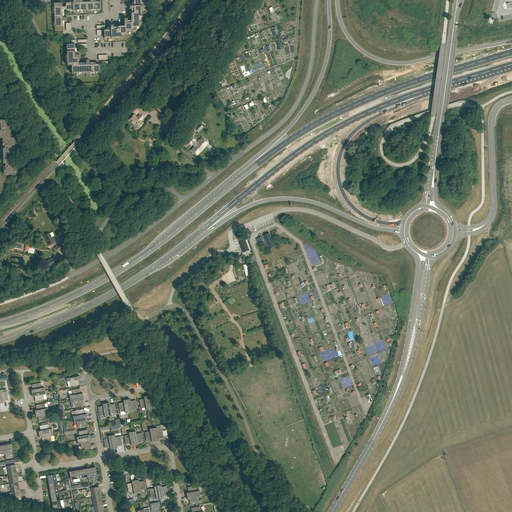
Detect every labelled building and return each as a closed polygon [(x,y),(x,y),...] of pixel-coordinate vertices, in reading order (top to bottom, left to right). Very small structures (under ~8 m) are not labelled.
[(134,13),(142,13),(141,0),(133,0),(133,3),(134,13)] [(83,2),(83,10),(101,10),(100,1),(83,2)] [(66,11),(83,10),(83,2),(66,3),(66,7),(66,10),(66,11)] [(62,10),(66,10),(66,7),(62,7),(62,3),(54,3),(55,31),(63,31),(63,18),(62,10)] [(129,23),(129,31),(136,31),(136,27),(140,27),(139,17),(142,17),(142,13),(134,13),(131,13),(131,20),(131,23),(129,23)] [(129,34),(129,31),(129,23),(124,23),(124,26),(117,27),(117,30),(104,30),(104,38),(122,38),(122,34),(129,34)] [(66,45),(67,66),(71,66),(71,65),(78,65),(78,62),(79,62),(79,58),(80,58),(80,55),(75,55),(75,44),(74,44),(71,45),(66,45)] [(99,64),(95,64),(78,65),(71,65),(71,66),(72,74),(100,73),(99,64)] [(141,109),(138,106),(134,109),(138,113),(140,115),(136,118),(134,115),(128,120),(133,125),(136,129),(136,128),(137,129),(142,124),(139,121),(142,117),(143,118),(147,115),(144,112),(145,110),(142,107),(141,109)] [(0,120),(0,138),(2,139),(2,138),(11,138),(10,120),(0,120)] [(196,141),(191,136),(187,141),(191,145),(192,144),(196,147),(194,148),(191,151),(196,156),(208,143),(202,137),(197,143),(195,141),(196,141)] [(2,139),(3,151),(3,154),(3,156),(14,156),(14,138),(11,138),(2,138),(2,139)] [(14,156),(3,156),(3,159),(4,174),(15,174),(14,156)] [(263,236),(268,247),(274,244),(269,233),(263,236)] [(52,238),(50,234),(43,237),(48,246),(56,242),(53,237),(52,238)] [(249,250),(245,241),(239,243),(243,252),(249,250)] [(58,252),(64,249),(62,244),(56,247),(58,252)] [(44,262),(47,268),(56,264),(53,258),(44,262)] [(279,285),(274,286),(275,288),(286,285),(283,276),(277,279),(279,285)] [(322,285),(324,291),(334,287),(332,282),(322,285)] [(329,292),(333,301),(338,298),(334,290),(329,292)] [(66,378),(67,382),(69,381),(70,387),(79,385),(78,380),(80,380),(80,376),(66,378)] [(41,383),(32,384),(33,390),(31,390),(32,393),(45,391),(44,388),(42,388),(41,383)] [(83,397),(83,393),(81,394),(80,389),(71,390),(72,395),(69,396),(70,399),(83,397)] [(0,403),(3,403),(3,401),(8,400),(7,392),(1,393),(1,390),(0,390),(0,403)] [(34,396),(35,402),(44,400),(43,395),(46,394),(45,391),(32,393),(32,397),(34,396)] [(324,396),(326,401),(333,397),(331,392),(324,396)] [(147,396),(144,397),(144,399),(139,400),(141,409),(146,408),(146,410),(150,410),(147,396)] [(151,398),(151,396),(147,396),(150,410),(153,409),(153,406),(158,406),(156,397),(151,398)] [(82,401),(84,400),(83,397),(70,399),(71,403),(73,402),(74,407),(83,406),(82,401)] [(137,409),(136,400),(130,401),(130,399),(127,400),(129,413),(132,413),(132,410),(137,409)] [(127,400),(123,401),(124,402),(118,403),(120,412),(125,411),(125,414),(129,413),(127,400)] [(110,405),(109,403),(106,404),(108,417),(112,416),(111,414),(116,413),(115,404),(110,405)] [(37,410),(35,411),(35,414),(49,412),(48,408),(46,409),(45,404),(36,405),(37,410)] [(104,415),(105,417),(108,417),(106,404),(103,404),(103,406),(98,407),(99,416),(104,415)] [(87,418),(86,414),(84,414),(83,409),(75,411),(76,416),(73,416),(74,420),(87,418)] [(38,417),(39,422),(48,421),(47,416),(49,415),(49,412),(35,414),(36,418),(38,417)] [(74,420),(74,423),(77,423),(78,428),(86,426),(85,421),(87,421),(87,418),(74,420)] [(40,431),(38,431),(39,435),(52,432),(52,429),(49,429),(48,424),(40,426),(40,431)] [(145,432),(146,441),(151,440),(152,442),(155,442),(153,428),(149,429),(150,432),(145,432)] [(155,442),(159,441),(158,439),(164,438),(162,429),(157,430),(156,428),(153,428),(155,442)] [(90,438),(90,435),(88,435),(87,430),(78,431),(79,437),(77,437),(77,441),(90,438)] [(135,445),(138,445),(138,443),(143,442),(141,433),(136,434),(136,431),(132,432),(135,445)] [(39,435),(40,438),(42,438),(43,443),(51,442),(50,436),(53,436),(52,432),(39,435)] [(131,444),(131,446),(135,445),(132,432),(129,433),(129,435),(124,436),(126,445),(131,444)] [(115,438),(115,435),(112,436),(114,449),(117,448),(117,446),(122,445),(121,437),(115,438)] [(110,448),(110,449),(114,449),(112,436),(108,436),(109,439),(103,440),(105,448),(110,448)] [(77,441),(78,444),(80,444),(81,449),(90,447),(89,442),(91,442),(90,438),(77,441)] [(13,452),(12,444),(3,445),(4,454),(13,452)] [(17,474),(15,465),(7,466),(9,475),(17,474)] [(97,475),(96,467),(87,469),(88,477),(97,475)] [(78,470),(79,478),(88,477),(87,469),(78,470)] [(69,472),(71,480),(79,478),(78,470),(69,472)] [(10,484),(18,482),(17,474),(9,475),(10,484)] [(57,483),(55,474),(47,476),(49,485),(57,483)] [(139,482),(139,480),(135,481),(137,494),(141,493),(140,491),(146,490),(144,481),(139,482)] [(135,481),(132,481),(132,483),(127,484),(128,493),(134,492),(134,494),(137,494),(135,481)] [(20,491),(18,482),(10,484),(12,492),(20,491)] [(58,492),(57,483),(49,485),(50,493),(58,492)] [(163,496),(168,495),(166,486),(161,487),(161,485),(157,486),(160,499),(163,498),(163,496)] [(156,497),(156,499),(160,499),(157,486),(154,486),(154,488),(149,489),(151,498),(156,497)] [(188,493),(186,493),(187,496),(200,494),(200,491),(197,491),(196,486),(187,488),(188,493)] [(99,487),(91,488),(92,497),(100,496),(99,487)] [(13,501),(21,500),(20,491),(12,492),(13,501)] [(60,500),(58,492),(50,493),(52,502),(60,500)] [(198,498),(201,498),(200,494),(187,496),(188,500),(189,500),(190,505),(199,503),(198,498)] [(102,504),(100,496),(92,497),(94,506),(102,504)] [(53,511),(61,509),(60,500),(52,502),(53,511)]
